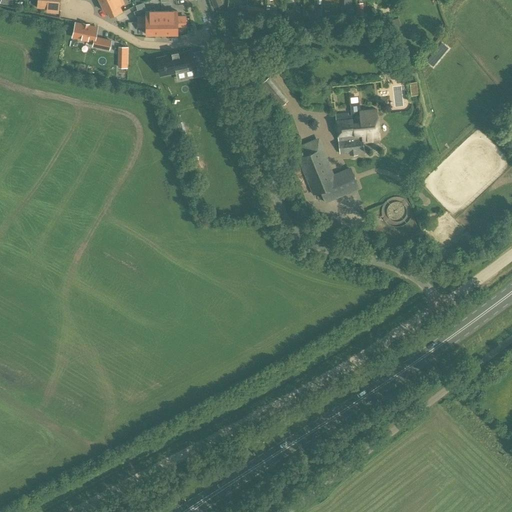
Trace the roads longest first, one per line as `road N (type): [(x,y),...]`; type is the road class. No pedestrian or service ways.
road 1 (unclassified): [(74,511),(257,417),(440,306)]
road 2 (unclassified): [(440,306),(403,269),(305,242),(286,220),(214,32)]
road 3 (primary): [(242,474),(511,291)]
road 4 (unclassified): [(511,338),(288,511)]
road 5 (residential): [(65,0),(141,46),(214,32)]
